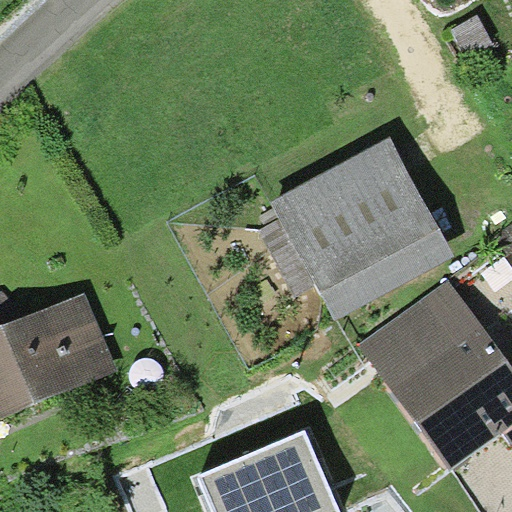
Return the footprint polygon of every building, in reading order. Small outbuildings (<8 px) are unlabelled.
[(384,154),(277,210),(323,296),(429,240),(384,154)] [(511,226),(489,243),(501,259),(511,251),(511,226)] [(0,337),(0,420),(106,381),(79,308),(0,337)] [(459,314),(377,376),(451,474),(511,428),(511,384),(505,375),(459,314)] [(333,511),(303,439),(204,480),(216,511),(333,511)]
